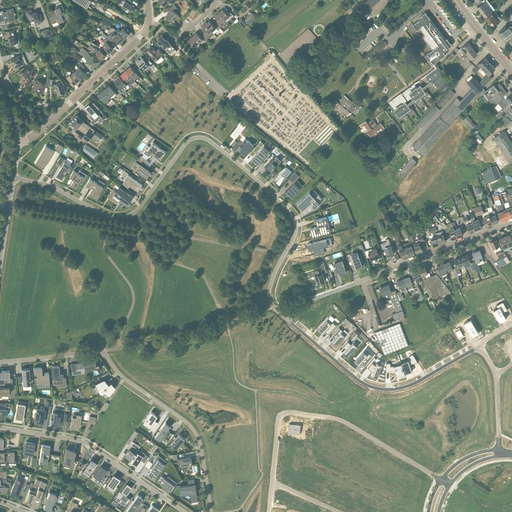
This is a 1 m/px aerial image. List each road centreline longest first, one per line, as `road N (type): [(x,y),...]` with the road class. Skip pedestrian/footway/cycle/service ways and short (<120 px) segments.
road 1 (residential): [(11,177),(108,216),(128,215),(186,142),(206,139),(293,219),(294,234),(272,277),(273,307)]
road 2 (residential): [(210,511),(195,434),(119,374),(104,351),(0,361)]
road 3 (residential): [(511,222),(295,305),(284,317)]
road 4 (residential): [(271,483),(276,420),(286,412),(348,424),(440,480)]
road 5 (residential): [(292,324),(357,379),(389,390),(481,347)]
road 6 (residential): [(182,511),(78,441),(0,428)]
road 7 (residential): [(16,140),(34,135),(148,21)]
